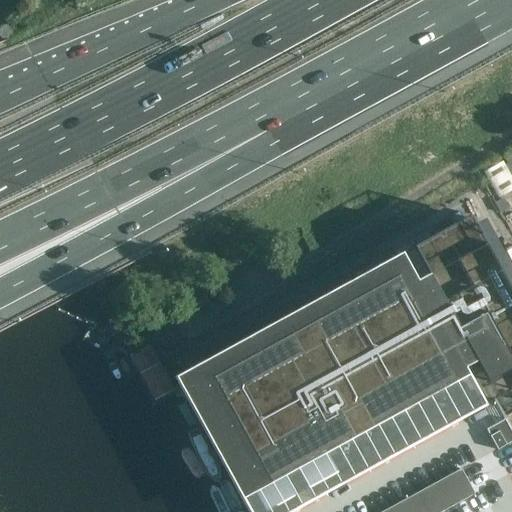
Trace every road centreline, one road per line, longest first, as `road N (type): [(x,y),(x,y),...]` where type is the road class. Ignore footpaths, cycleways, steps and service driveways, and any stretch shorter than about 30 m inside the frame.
road 1 (motorway): [(323,0),(0,162)]
road 2 (motorway): [(0,293),(125,227),(265,117)]
road 3 (motorway): [(0,242),(265,117)]
road 4 (motorway): [(265,117),(479,0)]
road 5 (motorway): [(213,0),(0,98)]
